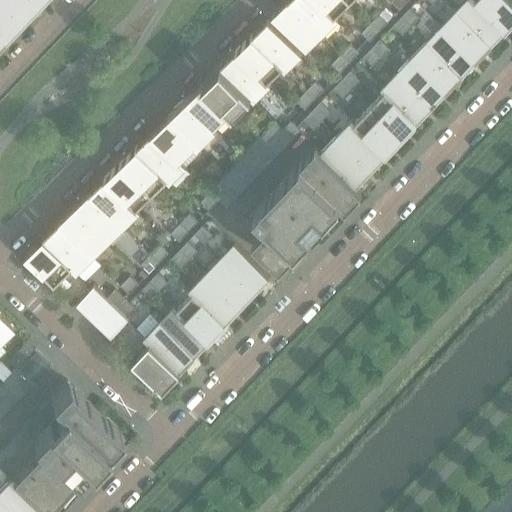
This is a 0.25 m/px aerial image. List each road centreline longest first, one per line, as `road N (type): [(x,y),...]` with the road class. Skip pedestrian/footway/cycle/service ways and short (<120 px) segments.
road 1 (residential): [(173,437),(511,82)]
road 2 (residential): [(0,245),(253,0)]
road 3 (residential): [(0,275),(173,437)]
